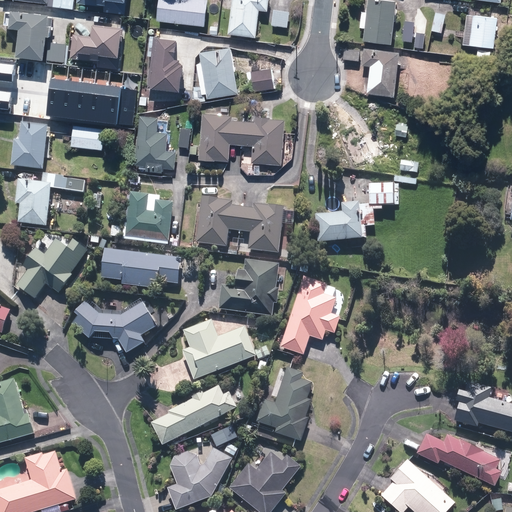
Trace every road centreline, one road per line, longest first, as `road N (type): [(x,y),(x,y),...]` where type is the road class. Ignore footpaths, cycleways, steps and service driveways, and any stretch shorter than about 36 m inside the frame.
road 1 (unknown): [(176,178),(287,177),(297,164),(306,104)]
road 2 (residential): [(56,356),(114,439),(134,511)]
road 3 (residential): [(391,399),(324,511)]
